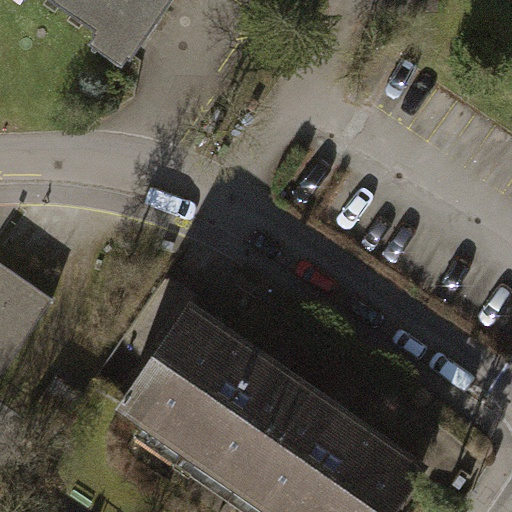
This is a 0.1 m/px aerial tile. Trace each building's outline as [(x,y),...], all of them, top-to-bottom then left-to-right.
[(173,0),(52,0),(135,57),(173,0)] [(0,376),(54,299),(0,261),(0,376)] [(239,481),(300,393),(191,319),(130,406),(239,481)] [(83,395),(58,378),(24,427),(49,444),(83,395)] [(285,511),(378,511),(409,468),(300,393),(239,481),(285,511)]
